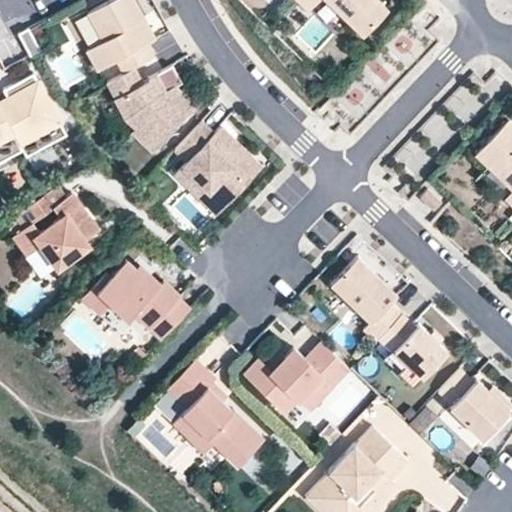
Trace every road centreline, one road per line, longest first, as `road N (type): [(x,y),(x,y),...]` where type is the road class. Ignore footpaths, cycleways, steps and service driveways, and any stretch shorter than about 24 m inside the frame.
road 1 (residential): [(136,386),(338,177)]
road 2 (residential): [(338,177),(511,341)]
road 3 (residential): [(186,0),(222,59),(338,177)]
road 4 (residential): [(338,177),(483,27)]
